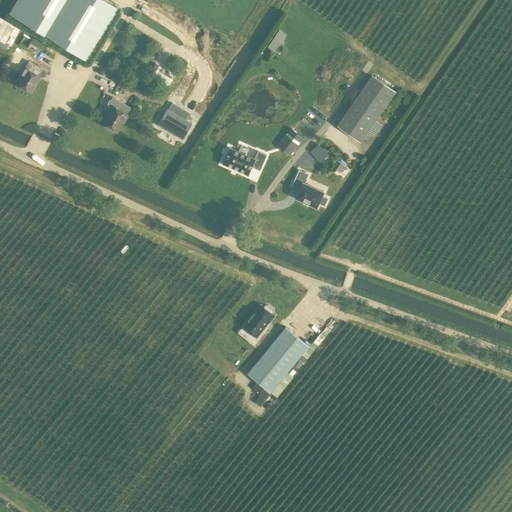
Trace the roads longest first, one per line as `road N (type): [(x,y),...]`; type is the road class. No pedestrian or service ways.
road 1 (unclassified): [(511,356),(208,241),(0,144)]
road 2 (track): [(343,296),(355,266),(497,318),(511,297)]
